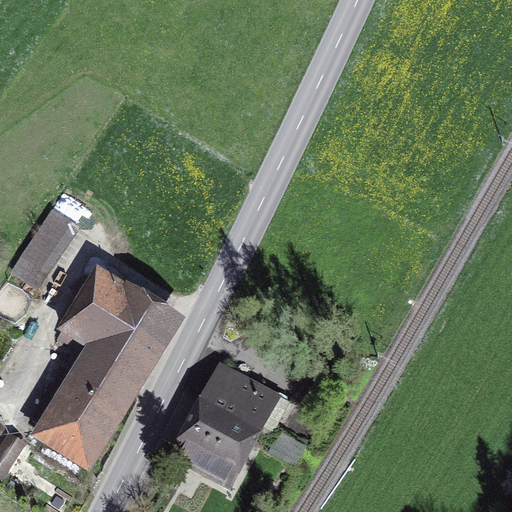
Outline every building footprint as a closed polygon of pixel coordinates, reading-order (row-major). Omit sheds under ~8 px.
[(53,212),(20,260),(46,277),(78,229),(53,212)] [(82,350),(31,428),(87,464),(156,355),(150,351),(168,323),(101,279),(63,336),(82,350)] [(229,374),(182,460),(226,483),(251,437),(264,443),(287,405),(229,374)] [(10,438),(0,453),(0,477),(3,472),(6,473),(23,446),(10,438)] [(8,511),(29,511),(15,502),(8,511)]
